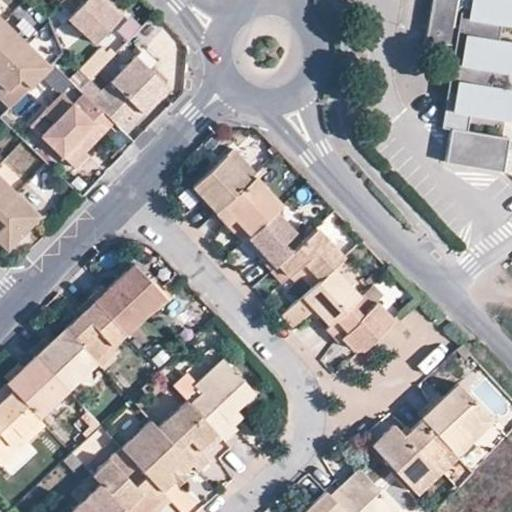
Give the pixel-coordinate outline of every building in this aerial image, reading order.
[(101,0),(55,0),(67,11),(62,16),(89,42),(116,13),(101,0)] [(121,8),(112,0),(101,0),(116,13),(121,8)] [(511,0),(432,0),(426,40),(456,45),(441,127),(450,128),(444,162),(502,172),(508,138),(465,130),(468,114),(506,120),(511,88),(492,86),(494,70),(511,72),(511,41),(500,39),(502,24),(511,25),(511,0)] [(0,85),(5,91),(0,97),(0,99),(9,108),(47,66),(24,43),(2,21),(0,19),(0,85)] [(98,51),(82,70),(91,78),(107,59),(98,51)] [(144,94),(157,80),(130,54),(85,101),(108,122),(111,125),(122,114),(129,121),(150,99),(144,94)] [(163,85),(157,80),(144,94),(150,99),(163,85)] [(108,122),(85,101),(79,95),(69,107),(56,96),(26,128),(71,171),(85,157),(80,152),(108,122)] [(214,211),(255,172),(230,147),(190,186),(214,211)] [(233,218),(248,234),(275,208),(281,202),(255,172),(214,211),(226,223),(233,218)] [(0,244),(5,249),(37,215),(14,193),(0,178),(0,244)] [(248,234),(244,238),(259,255),(257,258),(268,270),(272,266),(303,238),(275,208),(248,234)] [(242,240),(244,238),(248,234),(233,218),(226,223),(242,240)] [(272,266),(284,277),(287,275),(294,269),(300,275),(310,287),(332,266),(342,257),(314,227),(303,238),(272,266)] [(101,282),(88,295),(123,333),(164,295),(132,262),(105,287),(101,282)] [(279,282),(284,277),(272,266),(268,270),(279,282)] [(327,324),(359,294),(332,266),(310,287),(281,314),(293,326),(312,309),(327,324)] [(293,281),(300,275),(294,269),(287,275),(293,281)] [(369,285),(360,293),(370,304),(375,301),(380,296),(369,285)] [(370,304),(360,293),(359,294),(327,324),(324,328),(336,341),(341,338),(349,348),(358,350),(390,319),(375,301),(370,304)] [(93,361),(110,345),(123,333),(88,295),(76,308),(80,312),(63,328),(93,361)] [(93,361),(63,328),(34,355),(64,388),(93,361)] [(116,352),(110,345),(93,361),(100,368),(116,352)] [(20,368),(5,382),(36,415),(64,388),(34,355),(20,368)] [(227,418),(236,410),(254,393),(222,358),(196,382),(193,384),(200,391),(188,402),(220,436),(223,440),(237,428),(233,425),(227,418)] [(0,376),(5,382),(20,368),(14,363),(0,376)] [(185,370),(171,384),(186,399),(188,402),(200,391),(193,384),(196,382),(185,370)] [(36,415),(5,382),(0,386),(0,462),(43,422),(36,415)] [(464,407),(471,401),(453,382),(418,415),(420,417),(454,454),(470,440),(462,431),(474,419),(464,407)] [(182,455),(190,464),(198,472),(209,460),(206,457),(209,453),(206,449),(220,436),(188,402),(186,399),(156,427),(182,455)] [(490,422),(471,401),(464,407),(474,419),(462,431),(470,440),(490,422)] [(242,417),(236,410),(227,418),(233,425),(242,417)] [(454,454),(420,417),(407,430),(401,437),(398,433),(395,431),(393,428),(390,425),(369,444),(413,492),(437,470),(454,454)] [(153,483),(182,455),(156,427),(148,420),(119,447),(153,483)] [(132,511),(135,510),(137,511),(146,511),(164,496),(161,492),(153,483),(119,447),(91,474),(99,483),(126,511),(132,511)] [(161,492),(190,464),(182,455),(153,483),(161,492)] [(356,468),(338,484),(343,491),(362,474),(356,468)] [(343,491),(338,484),(327,495),(343,511),(394,511),(396,510),(362,474),(343,491)] [(126,511),(99,483),(69,510),(71,511),(126,511)] [(343,511),(327,495),(322,490),(298,511),(343,511)]
